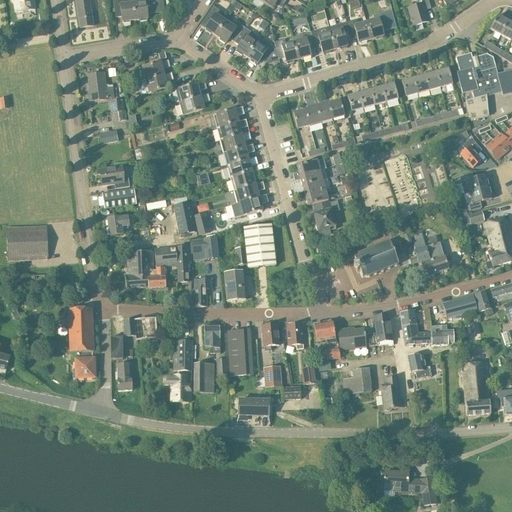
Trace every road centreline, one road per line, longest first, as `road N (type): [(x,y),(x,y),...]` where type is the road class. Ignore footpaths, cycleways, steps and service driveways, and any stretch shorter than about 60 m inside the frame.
road 1 (tertiary): [(101,413),(237,432),(511,429)]
road 2 (unclassified): [(102,309),(89,269),(62,56)]
road 3 (residential): [(262,94),(413,53),(496,0)]
road 4 (residential): [(318,314),(262,94)]
road 5 (residential): [(102,309),(318,314)]
road 6 (residential): [(391,306),(511,275)]
